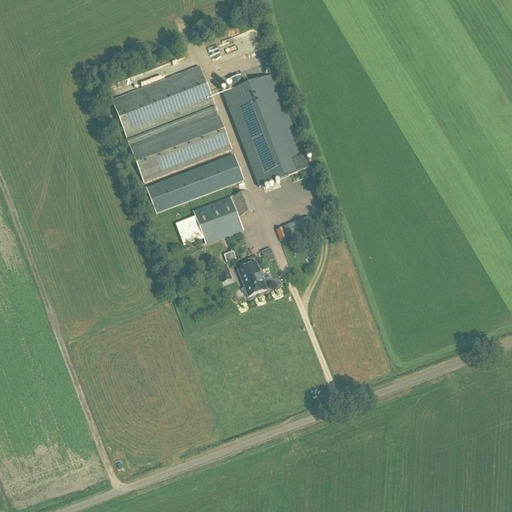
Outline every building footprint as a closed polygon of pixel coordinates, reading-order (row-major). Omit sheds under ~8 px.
[(254,64),(257,70),(268,66),(263,54),(218,71),(220,76),(254,64)] [(179,57),(146,69),(149,78),(173,70),(171,65),(180,61),(179,57)] [(112,102),(144,185),(232,151),(200,69),(112,102)] [(117,79),(119,90),(145,86),(144,75),(117,79)] [(223,97),(259,189),(309,170),(273,78),(223,97)] [(146,190),(156,216),(244,183),(234,157),(146,190)] [(234,198),(240,217),(255,212),(248,193),(234,198)] [(243,232),(230,199),(194,213),(196,218),(176,226),(185,248),(204,241),(206,246),(243,232)] [(276,232),(281,245),(313,233),(308,220),(276,232)] [(257,264),(238,271),(245,290),(243,290),(245,296),(247,295),(248,299),(267,292),(257,264)] [(223,288),(232,284),(225,267),(217,271),(221,282),(222,285),(223,288)]
